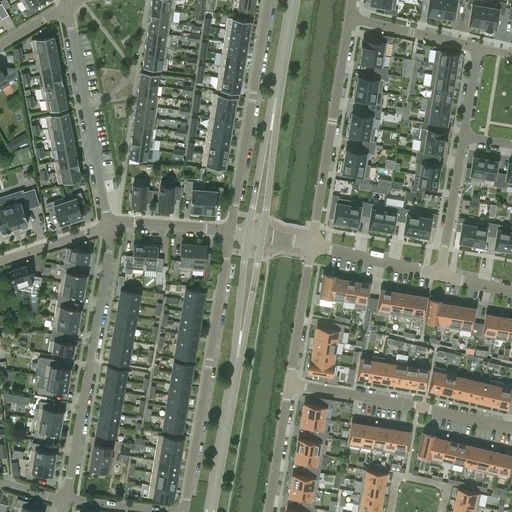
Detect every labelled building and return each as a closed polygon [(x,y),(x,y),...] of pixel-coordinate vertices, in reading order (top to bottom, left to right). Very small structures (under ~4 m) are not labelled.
[(20,0),(26,9),(23,11),(27,17),(37,11),(34,5),(42,0),(20,0)] [(151,0),(151,7),(174,11),(175,0),(151,0)] [(195,0),(194,12),(202,13),(203,0),(195,0)] [(238,0),(237,8),(240,9),(241,11),(245,11),(247,10),(253,11),(254,0),(238,0)] [(395,9),(396,0),(370,0),(370,5),(385,7),(384,13),(396,15),(397,9),(395,9)] [(428,15),(440,17),(443,0),(429,0),(430,0),(428,15)] [(443,0),(440,17),(453,19),(456,4),(462,5),(462,0),(443,0)] [(469,25),(482,27),(486,7),(473,4),(473,0),(467,0),(466,9),(472,10),(469,25)] [(499,9),(486,7),(482,27),(484,27),(484,28),(493,30),(493,29),(496,29),(498,14),(504,15),(506,3),(500,2),(499,9)] [(2,3),(0,4),(0,16),(1,19),(8,15),(2,3)] [(174,11),(151,7),(149,19),(172,22),(174,11)] [(225,29),(249,33),(251,21),(227,17),(225,29)] [(172,22),(149,19),(147,31),(170,34),(168,34),(169,22),(172,23),(172,22)] [(225,29),(223,41),(247,45),(249,33),(225,29)] [(145,43),(169,46),(170,34),(147,31),(146,43),(145,43)] [(362,49),(362,51),(385,55),(387,43),(391,44),(392,37),(380,35),(379,41),(364,39),(364,40),(362,40),(361,49),(362,49)] [(31,40),(33,52),(56,48),(53,36),(31,40)] [(223,41),(221,53),(245,57),(247,45),(223,41)] [(145,43),(144,55),(167,58),(165,57),(166,46),(168,46),(169,46),(145,43)] [(15,55),(22,54),(20,47),(13,49),(15,55)] [(56,48),(33,52),(35,64),(58,60),(56,48)] [(435,50),(433,62),(456,66),(458,54),(435,50)] [(375,66),(374,72),(386,74),(387,68),(383,67),(385,55),(362,51),(360,63),(375,66)] [(221,53),(220,65),(243,69),(245,57),(221,53)] [(23,61),(22,54),(15,55),(16,62),(23,61)] [(165,70),(167,58),(144,55),(142,67),(165,70)] [(403,58),(400,75),(407,76),(409,59),(403,58)] [(58,60),(35,64),(38,64),(40,75),(38,75),(38,76),(60,71),(58,60)] [(456,66),(433,62),(431,74),(454,78),(456,66)] [(220,65),(218,77),(241,81),(243,69),(220,65)] [(0,87),(1,89),(9,84),(8,82),(16,77),(18,76),(17,68),(15,68),(15,69),(0,66),(0,87)] [(60,71),(38,76),(40,87),(62,83),(60,71)] [(141,71),(139,82),(157,85),(159,74),(141,71)] [(355,81),(354,88),(377,91),(379,79),(387,81),(388,74),(386,74),(374,72),(373,78),(358,75),(357,82),(355,81)] [(454,78),(431,74),(429,86),(432,87),(432,86),(452,90),(454,78)] [(239,93),(241,81),(218,77),(216,89),(239,93)] [(157,85),(139,82),(137,93),(158,96),(156,95),(157,85)] [(40,87),(42,99),(65,95),(62,83),(40,87)] [(452,90),(432,86),(432,87),(430,98),(450,102),(452,90)] [(369,103),(368,109),(380,111),(381,105),(376,104),(378,91),(377,91),(354,88),(353,94),(355,94),(354,100),(369,103)] [(158,96),(137,93),(136,104),(156,107),(158,96)] [(211,105),(234,109),(236,97),(213,93),(211,105)] [(67,107),(65,95),(42,99),(44,99),(47,111),(67,107)] [(430,98),(428,97),(426,110),(448,113),(450,102),(430,98)] [(156,107),(136,104),(134,114),(157,118),(157,117),(155,117),(156,107)] [(211,105),(209,117),(232,121),(234,109),(211,105)] [(349,118),(348,124),(373,128),(375,116),(379,117),(380,111),(368,109),(367,115),(352,112),(351,118),(349,118)] [(448,113),(426,110),(424,121),(424,122),(434,123),(434,124),(446,126),(448,113)] [(45,116),(47,127),(70,123),(68,111),(45,116)] [(157,118),(134,114),(133,125),(156,128),(157,118)] [(209,117),(207,129),(231,133),(232,121),(209,117)] [(424,121),(422,121),(419,139),(421,140),(421,139),(443,143),(444,142),(445,142),(446,133),(445,133),(445,131),(434,129),(434,124),(434,123),(424,122),(424,121)] [(70,123),(47,127),(49,139),(72,134),(70,123)] [(363,139),(362,145),(374,147),(375,141),(373,141),(375,128),(373,128),(348,124),(347,130),(349,130),(348,137),(363,139)] [(156,128),(133,125),(131,136),(152,139),(153,128),(156,129),(156,128)] [(207,129),(205,141),(229,145),(231,133),(207,129)] [(25,132),(7,142),(11,148),(28,138),(25,132)] [(72,134),(49,139),(52,150),(74,145),(72,134)] [(152,139),(131,136),(130,147),(153,150),(153,149),(148,149),(149,139),(152,139)] [(443,143),(421,139),(421,140),(419,151),(417,150),(416,156),(429,158),(430,153),(441,155),(443,143)] [(205,141),(203,153),(227,157),(229,145),(205,141)] [(74,145),(52,150),(56,149),(58,160),(54,161),(77,157),(77,156),(76,156),(74,145)] [(346,149),(344,161),(367,165),(369,153),(373,154),(374,147),(362,145),(361,151),(346,149)] [(153,150),(130,147),(128,158),(151,161),(153,150)] [(225,169),(227,157),(203,153),(201,165),(225,169)] [(429,158),(416,156),(415,162),(417,163),(415,174),(438,178),(440,166),(428,164),(429,158)] [(77,157),(54,161),(56,172),(79,168),(77,157)] [(486,159),(474,157),(472,169),(466,168),(464,181),(470,182),(471,177),(482,179),(486,159)] [(495,173),(497,161),(486,159),(482,179),(494,181),(493,185),(499,186),(501,174),(495,173)] [(357,176),(356,182),(368,184),(369,178),(368,178),(370,165),(367,165),(344,161),(342,173),(357,176)] [(511,163),(509,163),(507,175),(501,174),(499,186),(506,187),(506,186),(511,186),(511,163)] [(79,168),(56,172),(58,184),(81,180),(78,168),(79,168)] [(438,178),(415,174),(413,185),(411,185),(410,191),(423,193),(424,187),(436,189),(438,178)] [(198,212),(202,213),(204,186),(192,185),(193,181),(186,180),(185,196),(191,197),(190,212),(190,214),(198,215),(198,212)] [(152,203),(152,190),(146,190),(147,185),(133,184),(132,194),(130,194),(129,200),(131,201),(131,207),(131,209),(138,210),(138,208),(145,208),(145,202),(152,203)] [(172,210),(173,198),(179,199),(180,187),(160,185),(158,209),(172,210)] [(204,186),(202,213),(215,214),(216,199),(222,199),(223,187),(217,187),(216,191),(205,190),(205,186),(204,186)] [(40,206),(34,188),(22,192),(24,196),(19,198),(20,202),(4,208),(3,203),(0,203),(0,230),(1,232),(2,231),(2,232),(11,229),(11,228),(28,223),(23,209),(27,208),(28,209),(40,206)] [(63,197),(71,221),(82,218),(78,205),(84,203),(80,192),(63,197)] [(334,222),(346,224),(349,202),(350,202),(350,200),(338,198),(338,196),(332,195),(330,209),(336,210),(334,222)] [(60,225),(71,221),(63,197),(46,203),(50,214),(56,212),(60,225)] [(402,206),(403,199),(385,197),(384,203),(402,206)] [(359,214),(365,215),(367,203),(361,202),(361,204),(350,202),(349,202),(346,224),(357,226),(359,214)] [(369,228),(381,230),(385,208),(384,208),(373,206),(373,204),(367,203),(365,215),(371,216),(369,228)] [(395,220),(400,221),(402,209),(403,209),(403,207),(385,204),(384,208),(385,208),(381,230),(393,232),(395,220)] [(404,233),(416,235),(420,214),(408,212),(408,210),(403,209),(402,209),(400,221),(406,222),(404,233)] [(431,216),(420,214),(416,235),(428,237),(430,226),(436,227),(438,214),(432,213),(431,216)] [(460,243),(471,244),(475,223),(463,221),(464,219),(458,218),(456,230),(462,231),(460,243)] [(485,235),(491,236),(493,223),(487,222),(487,225),(475,223),(471,244),(483,246),(485,235)] [(495,248),(507,250),(510,229),(511,229),(511,226),(493,223),(491,236),(497,237),(495,248)] [(179,270),(191,271),(194,244),(181,243),(180,260),(174,260),(173,272),(179,272),(179,270)] [(132,269),(143,270),(145,245),(133,244),(132,255),(126,255),(125,273),(132,273),(132,269)] [(194,244),(191,271),(192,271),(192,270),(204,271),(203,278),(210,279),(211,263),(205,262),(206,245),(194,244)] [(145,245),(143,270),(162,271),(163,258),(157,257),(158,246),(145,245)] [(63,265),(75,267),(76,261),(89,263),(91,252),(66,247),(63,265)] [(38,297),(41,277),(34,275),(33,277),(30,277),(26,265),(9,271),(15,288),(31,291),(30,296),(38,297)] [(63,265),(60,282),(85,286),(86,275),(73,273),(75,267),(63,265)] [(324,275),(320,295),(332,297),(335,278),(336,278),(336,277),(324,275)] [(343,301),(347,280),(336,278),(335,278),(332,297),(331,299),(343,301)] [(355,301),(358,282),(347,280),(343,301),(355,303),(355,301)] [(60,282),(57,299),(69,301),(70,295),(83,297),(85,286),(60,282)] [(365,310),(371,311),(373,298),(367,297),(369,284),(358,282),(355,301),(366,303),(365,310)] [(186,288),(184,300),(203,303),(205,291),(186,288)] [(389,310),(392,291),(381,289),(379,299),(373,298),(371,311),(377,312),(378,309),(389,310)] [(119,302),(138,305),(140,293),(121,290),(121,292),(120,292),(120,296),(119,302)] [(400,316),(404,293),(392,291),(389,310),(388,314),(400,316)] [(411,318),(415,295),(404,293),(400,316),(411,318)] [(423,320),(427,297),(415,295),(411,318),(423,320)] [(57,299),(54,316),(79,321),(81,310),(68,307),(69,301),(57,299)] [(203,303),(184,300),(182,311),(201,314),(203,303)] [(438,322),(441,303),(441,302),(429,300),(426,320),(437,322),(438,322)] [(119,302),(117,314),(136,317),(138,305),(119,302)] [(448,326),(452,305),(441,303),(438,322),(437,322),(437,324),(448,326)] [(460,329),(463,306),(452,305),(448,326),(448,327),(460,329)] [(476,335),(479,323),(473,322),(475,308),(463,306),(460,329),(471,331),(470,334),(476,335)] [(201,314),(182,311),(180,322),(199,325),(201,314)] [(116,319),(115,326),(133,329),(136,317),(117,314),(116,314),(116,319)] [(494,335),(498,316),(486,314),(484,324),(479,323),(476,335),(483,336),(483,333),(494,335)] [(54,316),(51,334),(63,336),(64,330),(77,332),(79,321),(54,316)] [(506,337),(509,318),(498,316),(494,335),(494,339),(506,341),(506,337)] [(199,325),(180,322),(178,333),(197,336),(199,325)] [(317,327),(315,338),(336,342),(341,343),(343,325),(331,322),(330,329),(317,327)] [(115,326),(113,337),(131,341),(133,329),(115,326)] [(197,336),(178,333),(177,345),(195,348),(197,336)] [(62,342),(63,336),(51,334),(48,351),(73,355),(75,344),(62,342)] [(111,349),(129,352),(131,341),(113,337),(112,344),(111,343),(111,348),(111,349)] [(313,347),(313,349),(334,353),(336,342),(315,338),(313,347)] [(195,348),(177,345),(175,356),(193,359),(195,348)] [(127,365),(129,352),(111,349),(109,361),(127,365)] [(332,364),(333,364),(334,353),(313,349),(312,354),(311,360),(311,361),(332,364)] [(372,360),(369,379),(380,381),(382,370),(384,359),(384,357),(372,355),(372,360)] [(44,376),(68,380),(70,368),(57,366),(59,360),(47,358),(44,376)] [(372,360),(360,358),(357,377),(369,379),(372,360)] [(380,381),(391,383),(395,360),(384,359),(382,370),(380,381)] [(310,360),(308,372),(323,375),(322,382),(336,384),(338,376),(335,376),(337,365),(333,364),(332,364),(311,361),(311,360),(310,360)] [(391,383),(403,385),(406,366),(407,362),(395,360),(391,383)] [(174,361),(172,372),(191,375),(193,364),(174,361)] [(417,365),(417,368),(414,387),(426,389),(429,367),(417,365)] [(108,366),(106,377),(125,381),(127,369),(108,366)] [(406,366),(403,385),(414,387),(417,368),(406,366)] [(429,389),(441,392),(446,370),(446,369),(434,366),(429,389)] [(446,370),(441,392),(452,395),(456,376),(457,373),(446,370)] [(191,375),(172,372),(170,384),(189,387),(191,375)] [(44,376),(40,375),(40,376),(41,376),(39,386),(38,386),(37,393),(52,396),(53,390),(66,392),(68,380),(44,376)] [(456,376),(452,395),(463,397),(467,379),(456,376)] [(125,381),(106,377),(104,389),(123,392),(125,381)] [(463,397),(474,400),(478,381),(467,379),(463,397)] [(489,384),(485,403),(496,405),(501,382),(490,379),(489,384)] [(474,400),(485,403),(489,384),(478,381),(474,400)] [(510,397),(511,397),(511,384),(501,382),(496,405),(507,408),(510,397)] [(189,387),(170,384),(168,395),(187,398),(189,387)] [(104,389),(102,400),(121,403),(123,392),(104,389)] [(5,400),(13,402),(14,394),(6,393),(5,400)] [(187,398),(168,395),(167,406),(185,409),(187,398)] [(304,403),(302,415),(324,418),(325,407),(330,408),(332,400),(319,398),(318,405),(304,403)] [(121,403),(102,400),(100,411),(119,414),(121,403)] [(36,419),(61,423),(63,411),(50,409),(51,403),(39,401),(36,419)] [(185,409),(167,406),(165,417),(183,420),(185,409)] [(119,414),(100,411),(98,422),(117,426),(119,414)] [(302,415),(300,426),(314,429),(313,435),(314,435),(325,437),(327,437),(328,431),(326,430),(328,419),(324,418),(302,415)] [(183,420),(165,417),(163,429),(182,432),(183,420)] [(59,435),(61,423),(36,419),(33,437),(45,439),(46,432),(59,435)] [(115,437),(117,426),(98,422),(96,434),(115,437)] [(348,445),(360,447),(364,424),(352,422),(348,445)] [(360,447),(371,449),(375,426),(364,424),(360,447)] [(371,449),(382,451),(386,428),(375,426),(371,449)] [(382,451),(393,452),(394,452),(397,430),(386,428),(382,451)] [(409,432),(397,430),(394,452),(393,452),(393,454),(405,456),(409,432)] [(419,453),(430,456),(435,437),(435,436),(423,433),(419,453)] [(158,435),(156,447),(180,451),(182,438),(164,435),(158,435)] [(298,439),(296,450),(323,455),(325,437),(314,435),(313,435),(312,441),(298,439)] [(441,463),(441,461),(446,440),(435,437),(430,456),(429,461),(441,463)] [(441,461),(452,464),(457,442),(446,440),(441,461)] [(29,460),(54,464),(56,453),(43,450),(44,444),(32,442),(29,460)] [(463,466),(464,464),(468,445),(457,442),(452,464),(463,466)] [(90,469),(97,470),(96,473),(109,475),(111,464),(108,463),(111,448),(94,445),(90,469)] [(464,464),(474,466),(475,466),(479,448),(468,445),(464,464)] [(121,447),(119,457),(127,459),(129,448),(121,447)] [(180,451),(156,447),(154,459),(178,464),(180,451)] [(474,469),(485,471),(490,450),(479,448),(475,466),(474,466),(474,469)] [(296,450),(294,462),(308,464),(307,470),(320,472),(323,455),(296,450)] [(490,450),(485,471),(496,474),(501,453),(490,450)] [(511,458),(511,455),(501,453),(496,474),(495,476),(507,479),(511,458)] [(178,464),(154,459),(152,472),(176,476),(178,464)] [(52,476),(54,464),(29,460),(26,478),(38,480),(39,474),(52,476)] [(361,481),(362,481),(384,485),(386,473),(363,469),(361,481)] [(292,474),(290,486),(317,490),(320,472),(307,470),(306,476),(292,474)] [(176,476),(152,472),(150,484),(174,489),(176,476)] [(362,481),(361,492),(382,496),(384,485),(362,481)] [(174,489),(150,484),(147,497),(172,501),(174,489)] [(290,486),(289,497),(302,500),(301,506),(314,508),(317,490),(290,486)] [(477,505),(480,493),(458,488),(455,500),(477,505)] [(359,503),(380,507),(382,496),(361,492),(359,503)] [(18,506),(16,511),(42,511),(27,507),(28,502),(17,499),(15,505),(18,506)] [(457,511),(477,511),(479,505),(477,505),(455,500),(453,511),(457,511)] [(358,503),(356,511),(379,511),(380,507),(359,503),(358,503)]
